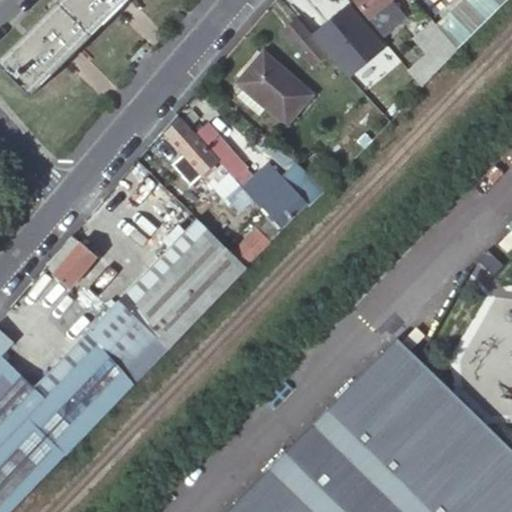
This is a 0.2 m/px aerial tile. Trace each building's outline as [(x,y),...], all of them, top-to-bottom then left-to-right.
[(59,0),(0,59),(0,65),(30,95),(126,0),(59,0)] [(309,24),(319,17),(303,0),(294,8),(309,24)] [(346,67),(376,41),(343,0),(325,0),(315,9),(343,44),(334,51),(346,67)] [(386,6),(392,0),(354,0),(354,1),(383,35),(399,22),(386,6)] [(465,0),(459,6),(480,26),(497,9),(487,0),(465,0)] [(487,0),(497,9),(506,0),(487,0)] [(436,26),(457,49),(480,26),(459,6),(436,26)] [(319,40),(299,16),(283,30),(304,54),(319,40)] [(436,26),(433,22),(421,32),(438,50),(447,60),(457,49),(436,26)] [(413,39),(429,57),(438,50),(421,32),(413,39)] [(315,67),(331,54),(319,40),(304,54),(315,67)] [(249,85),(273,104),(292,120),(319,90),(269,48),(242,79),(249,85)] [(411,73),(420,83),(447,60),(438,50),(429,57),(411,73)] [(266,113),(273,104),(249,85),(243,93),(266,113)] [(195,134),(182,119),(165,134),(229,206),(236,200),(233,196),(242,189),(237,183),(233,178),(218,161),(195,134)] [(207,124),(195,134),(218,161),(230,150),(207,124)] [(230,150),(218,161),(233,178),(244,169),(245,168),(230,150)] [(298,165),(287,182),(307,204),(323,188),(298,165)] [(282,229),(307,204),(287,182),(269,166),(255,180),(244,191),(261,207),(282,229)] [(244,169),(233,178),(237,183),(242,189),(244,191),(255,180),(244,169)] [(261,227),(275,241),(283,235),(280,232),(269,219),(261,227)] [(261,227),(233,254),(246,267),(247,268),(275,241),(261,227)] [(189,328),(249,271),(247,268),(246,267),(233,254),(225,247),(209,230),(46,399),(0,355),(14,342),(0,328),(0,511),(11,511),(24,499),(106,413),(161,356),(189,328)] [(69,289),(98,257),(74,237),(48,267),(54,275),(69,289)] [(505,511),(511,506),(511,459),(393,342),(236,511),(505,511)]
